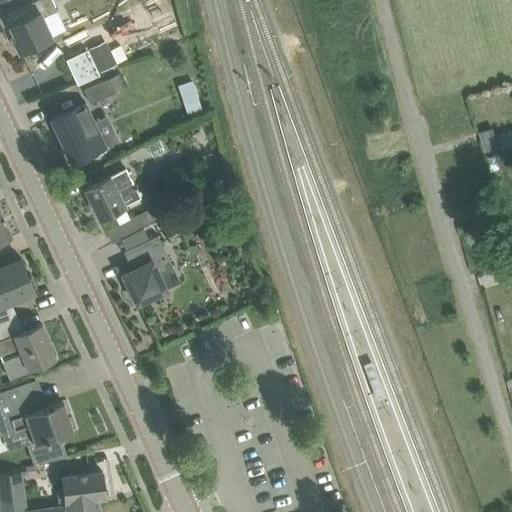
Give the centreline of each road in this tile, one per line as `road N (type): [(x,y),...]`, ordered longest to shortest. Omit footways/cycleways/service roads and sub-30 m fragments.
road 1 (track): [(382,0),(511,447)]
road 2 (tertiary): [(184,507),(0,115)]
